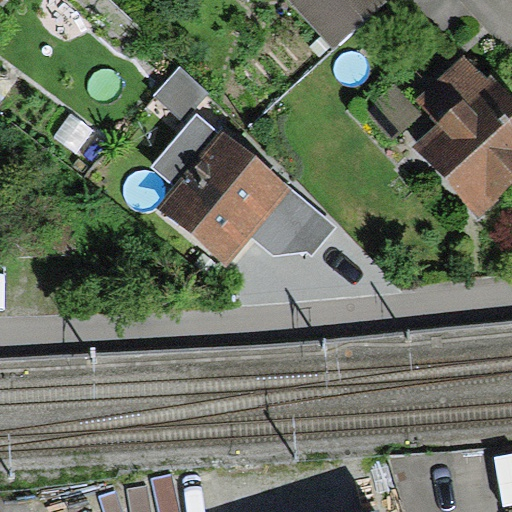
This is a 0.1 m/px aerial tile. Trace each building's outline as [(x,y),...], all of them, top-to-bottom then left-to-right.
[(389,0),(289,0),(336,50),(389,0)] [(439,124),(415,144),(480,219),(511,191),(511,89),(494,69),(486,75),(467,53),(416,98),(439,124)] [(155,95),(183,121),(209,93),(181,68),(155,95)] [(175,186),(158,206),(226,263),(251,235),(290,188),(199,111),(152,166),(175,186)] [(290,188),(251,235),(275,254),(308,250),(313,255),(336,227),(290,188)]
